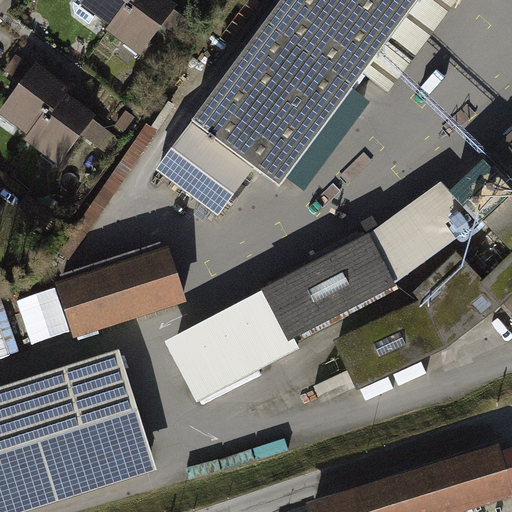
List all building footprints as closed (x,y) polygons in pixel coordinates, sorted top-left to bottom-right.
[(82,0),(75,10),(106,34),(131,0),(82,0)] [(172,42),(186,24),(154,0),(131,0),(106,34),(102,40),(135,64),(159,32),(172,42)] [(420,0),(288,0),(161,173),(219,216),(255,168),(282,187),(420,0)] [(0,112),(0,121),(27,142),(60,97),(63,93),(18,60),(4,78),(18,88),(0,112)] [(98,152),(111,135),(60,97),(27,142),(22,148),(55,173),(81,139),(98,152)] [(511,135),(455,194),(444,184),(364,242),(171,341),(186,371),(198,395),(201,399),(301,348),(299,344),(295,335),(388,288),(487,216),(511,245),(511,258),(483,285),(458,257),(419,294),(420,306),(335,343),(356,387),(441,348),(511,290),(511,135)] [(43,241),(56,221),(33,206),(20,226),(43,241)] [(165,253),(63,287),(79,336),(181,302),(165,253)] [(22,296),(32,342),(72,333),(62,287),(22,296)] [(0,293),(0,358),(22,352),(4,293),(0,293)] [(120,351),(0,388),(0,511),(25,511),(158,471),(120,351)] [(511,454),(508,455),(506,448),(314,507),(315,511),(448,511),(511,492),(511,454)]
